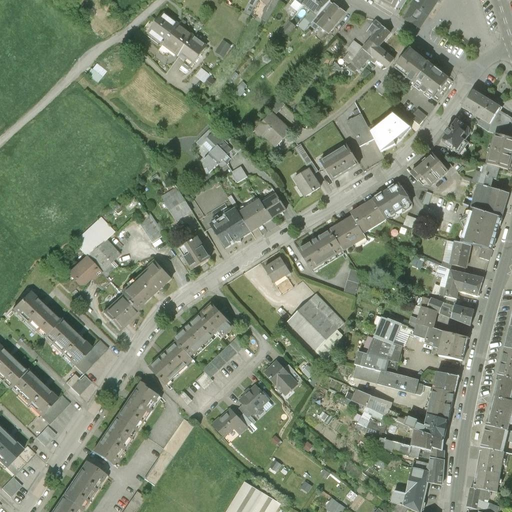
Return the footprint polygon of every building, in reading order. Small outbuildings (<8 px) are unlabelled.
[(212,0),(205,0),(203,4),(212,10),(217,4),(212,0)] [(275,0),(258,0),(268,8),(275,0)] [(331,2),(328,0),(308,0),(304,6),(318,17),(322,13),(331,2)] [(401,0),(383,0),(382,2),(396,9),(401,1),(401,0)] [(416,0),(412,7),(413,7),(427,16),(428,17),(438,0),(416,0)] [(346,14),(335,5),(326,16),(318,26),(329,35),(346,14)] [(427,16),(413,7),(405,20),(419,29),(423,23),(427,16)] [(316,20),(313,23),(318,26),(326,16),(322,13),(318,17),(316,20)] [(310,15),(301,26),(307,31),(313,23),(316,20),(310,15)] [(148,37),(163,48),(179,27),(164,16),(148,37)] [(382,27),(376,22),(367,33),(373,37),(382,27)] [(163,48),(178,59),(194,38),(179,27),(163,48)] [(391,34),(382,27),(373,37),(369,42),(377,49),(379,48),(391,34)] [(178,59),(193,71),(209,49),(194,38),(178,59)] [(394,60),(379,48),(377,49),(369,42),(363,49),(371,56),(372,56),(377,60),(388,69),(394,60)] [(216,56),(224,61),(232,48),(224,43),(216,56)] [(371,56),(363,49),(353,63),(356,65),(359,62),(364,66),(368,60),(373,64),(377,60),(372,56),(371,56)] [(430,65),(410,49),(391,74),(411,89),(415,84),(430,65)] [(95,63),(87,75),(99,83),(106,70),(95,63)] [(449,79),(430,65),(415,84),(422,89),(421,90),(425,94),(426,93),(434,99),(449,79)] [(210,77),(201,70),(195,78),(204,85),(210,77)] [(492,103),(474,91),(463,109),(481,120),(492,103)] [(380,94),(360,113),(370,132),(382,126),(383,127),(386,125),(384,124),(393,113),(393,114),(398,109),(380,94)] [(511,125),(510,120),(498,113),(501,108),(492,103),(481,120),(477,127),(488,132),(496,135),(509,138),(511,126),(511,125)] [(418,109),(410,118),(419,126),(427,117),(418,109)] [(291,132),(272,113),(258,128),(276,147),(291,132)] [(384,124),(386,125),(383,127),(382,126),(370,132),(381,153),(396,146),(393,141),(396,138),(401,142),(411,129),(393,114),(393,113),(384,124)] [(374,140),(362,115),(347,122),(348,123),(349,123),(352,129),(357,126),(360,133),(355,135),(361,146),(360,146),(360,147),(374,140)] [(469,129),(457,120),(449,130),(449,129),(447,130),(445,132),(445,134),(446,135),(440,142),(450,150),(451,153),(454,152),(459,156),(468,144),(465,141),(468,136),(467,135),(466,132),(469,129)] [(223,142),(214,133),(213,135),(209,131),(197,144),(201,148),(207,143),(215,151),(203,162),(205,164),(203,166),(207,176),(210,175),(219,166),(221,168),(228,166),(230,165),(229,164),(228,165),(224,161),(228,157),(233,152),(224,143),(224,142),(223,142)] [(511,139),(509,138),(496,135),(488,165),(500,169),(508,171),(511,157),(511,139)] [(241,150),(229,138),(224,143),(233,152),(236,156),(241,150)] [(348,145),(329,157),(327,155),(321,159),(322,161),(321,162),(333,182),(360,165),(348,145)] [(453,168),(438,151),(433,155),(448,172),(453,168)] [(233,152),(228,157),(224,161),(228,165),(229,164),(231,161),(236,156),(233,152)] [(433,155),(410,175),(417,182),(421,178),(429,186),(438,179),(439,180),(448,172),(433,155)] [(488,165),(486,164),(483,174),(476,172),(473,183),(479,185),(479,186),(491,190),(491,189),(494,179),(497,180),(500,169),(488,165)] [(242,168),(231,174),(234,179),(245,173),(242,168)] [(309,169),(295,178),(300,185),(300,184),(307,195),(307,196),(321,188),(320,187),(320,188),(317,183),(313,175),(313,176),(309,169)] [(245,173),(234,179),(237,184),(248,178),(245,173)] [(399,184),(394,187),(394,186),(389,189),(389,190),(382,194),(375,198),(376,199),(373,200),(373,201),(385,219),(391,215),(392,216),(396,214),(399,215),(402,213),(402,210),(405,208),(404,206),(410,202),(409,200),(409,197),(406,192),(404,192),(399,184)] [(509,195),(491,189),(491,190),(479,186),(472,208),(502,219),(509,195)] [(180,192),(164,202),(176,222),(192,212),(180,192)] [(432,194),(426,192),(422,204),(428,206),(432,194)] [(277,195),(262,205),(272,220),(286,211),(277,195)] [(240,214),(251,233),(272,220),(262,205),(260,201),(240,214)] [(373,201),(351,215),(352,217),(353,218),(364,235),(386,221),(385,219),(373,201)] [(502,219),(472,208),(469,217),(461,220),(460,223),(465,231),(461,244),(471,246),(483,248),(492,251),(502,219)] [(236,209),(212,226),(227,249),(237,243),(237,244),(243,243),(242,239),(251,233),(240,214),(236,209)] [(163,236),(150,216),(139,223),(153,244),(163,236)] [(417,220),(407,217),(404,226),(414,230),(417,220)] [(114,233),(100,218),(73,243),(87,258),(101,273),(105,277),(114,269),(110,264),(119,256),(105,241),(114,233)] [(353,218),(331,231),(344,252),(366,238),(364,235),(353,218)] [(423,220),(417,218),(417,220),(414,230),(419,232),(423,220)] [(344,252),(331,231),(299,252),(312,272),(344,252)] [(198,238),(179,250),(193,271),(211,259),(198,238)] [(471,247),(455,243),(450,265),(466,268),(471,247)] [(492,251),(483,248),(480,258),(489,261),(492,251)] [(87,258),(68,274),(79,286),(83,285),(90,279),(94,280),(101,273),(87,258)] [(281,259),(264,269),(274,284),(286,277),(290,274),(281,259)] [(155,262),(120,294),(122,296),(136,312),(172,279),(155,262)] [(450,265),(449,265),(448,269),(452,271),(464,274),(466,268),(450,265)] [(362,274),(351,270),(344,294),(355,298),(362,274)] [(483,280),(452,272),(446,297),(457,300),(459,292),(478,298),(483,280)] [(105,277),(101,273),(94,280),(92,282),(100,291),(110,283),(105,277)] [(79,286),(68,274),(58,284),(69,295),(79,286)] [(293,289),(286,277),(274,284),(275,285),(276,284),(282,294),(281,295),(281,296),(293,289)] [(59,322),(44,307),(44,306),(40,303),(29,292),(12,310),(42,339),(44,338),(59,322)] [(136,312),(122,296),(103,314),(119,331),(138,314),(136,312)] [(345,324),(317,296),(292,321),(281,309),(277,313),(316,353),(345,324)] [(431,301),(422,297),(418,307),(421,308),(428,310),(431,301)] [(444,304),(432,299),(431,301),(428,310),(438,313),(440,313),(444,304)] [(234,328),(213,304),(202,314),(218,331),(224,338),(234,328)] [(454,307),(444,304),(440,313),(440,315),(451,318),(454,307)] [(474,310),(454,305),(454,307),(451,318),(470,327),(474,310)] [(428,310),(421,308),(417,323),(434,328),(438,313),(428,310)] [(202,314),(175,340),(177,342),(191,357),(195,352),(196,353),(212,337),(218,331),(202,314)] [(390,315),(388,320),(400,324),(408,327),(409,322),(390,315)] [(382,318),(375,338),(393,344),(400,324),(388,320),(382,318)] [(76,335),(61,321),(59,322),(44,338),(74,367),(83,358),(91,350),(80,339),(76,334),(76,335)] [(445,331),(434,328),(417,323),(413,336),(426,339),(425,343),(434,345),(433,347),(440,349),(445,331)] [(468,338),(445,331),(440,349),(438,357),(442,358),(455,360),(463,362),(468,338)] [(238,337),(230,345),(237,353),(246,346),(238,337)] [(382,371),(385,372),(388,360),(398,362),(402,347),(393,344),(375,338),(368,355),(359,353),(356,364),(357,365),(382,371)] [(91,350),(83,358),(91,366),(107,349),(99,341),(91,350)] [(175,345),(167,353),(167,352),(159,359),(160,360),(153,367),(152,366),(150,369),(166,386),(171,381),(172,382),(187,366),(193,360),(191,357),(177,342),(175,345)] [(11,357),(7,353),(7,354),(0,347),(0,379),(10,389),(11,388),(26,372),(10,357),(11,357)] [(228,347),(203,371),(206,373),(211,379),(235,355),(228,347)] [(511,350),(504,348),(500,370),(511,374),(511,350)] [(83,358),(74,367),(83,375),(91,366),(83,358)] [(455,360),(442,358),(442,359),(435,358),(434,367),(454,370),(455,360)] [(284,370),(277,363),(265,374),(283,394),(289,389),(291,390),(297,384),(292,379),(284,370)] [(382,371),(357,365),(354,378),(378,384),(382,371)] [(297,375),(289,366),(284,370),(292,379),(297,375)] [(42,385),(27,371),(26,372),(11,388),(41,417),(45,413),(57,400),(46,388),(42,384),(42,385)] [(418,385),(419,381),(385,372),(382,371),(378,384),(420,395),(422,392),(423,386),(418,385)] [(206,373),(196,381),(204,390),(214,382),(211,379),(206,373)] [(459,378),(437,373),(435,384),(433,384),(431,382),(427,381),(426,387),(433,389),(455,394),(459,378)] [(84,376),(80,380),(78,379),(70,388),(79,396),(91,383),(84,376)] [(511,379),(499,376),(494,397),(510,402),(511,394),(511,379)] [(160,397),(140,383),(132,396),(131,395),(128,400),(117,418),(136,431),(160,397)] [(256,387),(240,402),(243,405),(253,415),(254,414),(255,415),(259,415),(262,412),(262,408),(261,407),(268,401),(256,387)] [(455,394),(433,389),(428,415),(448,421),(455,394)] [(392,405),(358,390),(356,394),(351,392),(348,400),(404,423),(406,418),(389,411),(392,405)] [(192,401),(184,393),(180,397),(188,406),(192,401)] [(57,400),(45,413),(53,421),(70,404),(61,396),(57,400)] [(511,401),(510,402),(494,397),(487,426),(508,431),(511,415),(511,401)] [(253,415),(243,405),(239,409),(244,415),(248,419),(253,415)] [(231,411),(220,421),(219,420),(213,426),(224,438),(233,430),(239,435),(247,428),(239,419),(231,411)] [(248,419),(244,415),(239,419),(247,428),(252,423),(248,419)] [(448,421),(428,415),(426,424),(445,431),(448,421)] [(445,431),(426,424),(425,426),(417,424),(418,421),(409,417),(405,426),(409,427),(415,429),(444,440),(445,431)] [(136,431),(117,418),(105,436),(104,435),(102,439),(93,452),(113,466),(136,431)] [(185,420),(164,450),(174,457),(195,427),(185,420)] [(408,431),(409,427),(395,423),(394,426),(408,431)] [(47,426),(37,438),(45,446),(56,435),(47,426)] [(511,432),(508,431),(487,426),(481,448),(503,453),(506,440),(511,441),(511,432)] [(8,437),(0,428),(0,461),(6,468),(11,463),(23,451),(12,440),(9,436),(8,437)] [(444,440),(415,429),(412,447),(425,451),(432,453),(432,449),(442,452),(444,440)] [(283,440),(276,435),(271,441),(278,446),(283,440)] [(314,445),(308,441),(303,447),(310,452),(314,445)] [(412,447),(391,441),(388,450),(409,455),(412,447)] [(23,451),(11,463),(19,472),(36,455),(27,446),(23,451)] [(503,453),(481,448),(473,489),(490,492),(497,493),(504,453),(503,453)] [(442,452),(432,449),(432,453),(430,460),(443,462),(444,452),(442,452)] [(164,450),(144,480),(154,487),(174,457),(164,450)] [(374,463),(384,470),(393,457),(382,451),(374,463)] [(432,453),(425,451),(423,458),(430,460),(432,453)] [(284,465),(275,459),(270,467),(279,472),(284,465)] [(443,462),(430,460),(430,464),(428,472),(425,484),(427,485),(442,486),(443,475),(443,462)] [(430,464),(416,461),(415,469),(428,472),(430,464)] [(19,472),(11,463),(6,468),(15,476),(19,472)] [(106,476),(86,463),(77,476),(77,475),(73,480),(74,480),(62,498),(82,511),(106,476)] [(415,469),(412,468),(406,493),(393,490),(391,502),(398,504),(404,506),(407,508),(415,511),(420,511),(427,485),(425,484),(428,472),(415,469)] [(332,473),(324,469),(320,474),(328,480),(332,473)] [(22,485),(13,477),(2,488),(11,497),(22,485)] [(313,486),(305,482),(301,490),(308,494),(313,486)] [(245,483),(226,511),(276,511),(281,505),(245,483)] [(359,495),(351,489),(346,496),(354,502),(359,495)] [(472,489),(471,489),(467,508),(480,510),(483,502),(484,499),(488,500),(490,492),(473,489),(472,489)] [(137,492),(122,511),(136,511),(146,499),(137,492)] [(81,511),(82,511),(62,498),(52,511),(81,511)] [(341,511),(345,507),(332,498),(326,508),(331,511),(341,511)] [(496,511),(497,507),(483,502),(480,510),(478,511),(496,511)]
